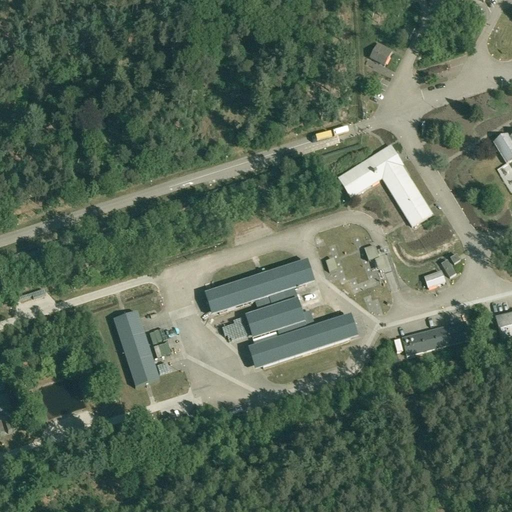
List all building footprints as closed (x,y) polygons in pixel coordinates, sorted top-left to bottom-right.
[(369,60),(385,68),(392,53),(377,46),(369,60)] [(511,138),(509,140),(507,136),(493,144),(506,165),(511,161),(511,138)] [(382,182),(412,230),(433,216),(403,168),(404,168),(391,147),(337,181),(351,201),(382,182)] [(389,273),(380,248),(366,253),(370,266),(379,263),(383,275),(389,273)] [(450,260),(454,266),(460,263),(456,256),(450,260)] [(441,266),(450,280),(456,276),(447,263),(441,266)] [(300,266),(212,294),(220,316),(255,304),(258,314),(245,319),(252,341),(253,341),(254,346),(277,339),(276,334),(289,329),(292,337),(284,340),(256,349),(263,370),(349,342),(342,321),(316,329),(310,313),(302,316),(294,291),(307,287),(300,266)] [(376,290),(362,293),(363,298),(386,293),(381,270),(372,272),(376,290)] [(428,291),(446,284),(442,273),(424,280),(428,291)] [(114,323),(135,390),(160,383),(137,315),(114,323)] [(511,315),(495,321),(502,347),(511,344),(511,315)] [(466,324),(401,340),(406,359),(471,343),(466,324)] [(197,379),(201,376),(192,362),(188,365),(197,379)] [(201,409),(203,418),(210,415),(208,407),(201,409)]
